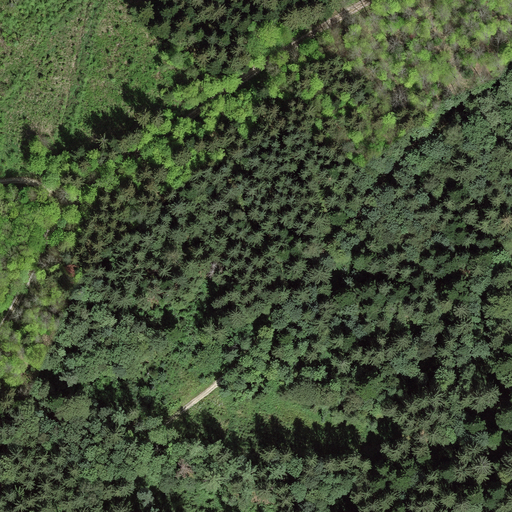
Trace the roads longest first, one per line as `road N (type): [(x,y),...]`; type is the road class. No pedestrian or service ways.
road 1 (track): [(81,511),(235,373),(395,161),(511,74)]
road 2 (track): [(0,327),(65,205),(378,0)]
